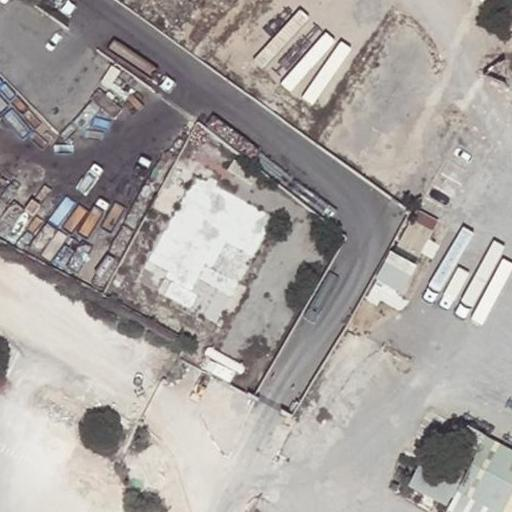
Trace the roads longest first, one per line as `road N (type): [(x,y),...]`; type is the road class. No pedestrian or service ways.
road 1 (unclassified): [(196,511),(203,445),(180,390),(0,285)]
road 2 (unknown): [(82,330),(0,511)]
